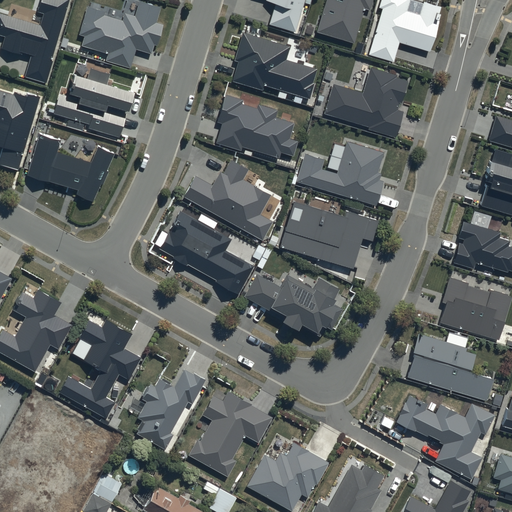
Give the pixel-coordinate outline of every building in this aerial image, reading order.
[(26,80),(45,85),(69,0),(42,0),(36,24),(0,13),(0,37),(5,39),(2,51),(32,60),(26,80)] [(272,26),(293,32),(302,0),(264,0),(278,4),(272,26)] [(328,0),(318,35),(355,46),(366,12),(371,14),(375,0),(328,0)] [(414,0),(385,0),(370,57),(395,64),(399,47),(430,55),(443,8),(414,0)] [(134,21),(88,6),(79,33),(90,37),(88,43),(115,53),(113,60),(130,66),(136,48),(153,54),(162,27),(155,25),(160,10),(140,4),(134,21)] [(265,88),(310,101),(318,69),(285,60),(289,47),(247,35),(237,60),(242,62),(235,84),(263,93),(265,88)] [(334,87),(325,118),(397,139),(412,86),(370,74),(363,96),(334,87)] [(133,94),(74,76),(68,97),(59,95),(52,117),(120,137),(133,94)] [(0,153),(0,170),(17,175),(39,97),(0,85),(0,144),(2,145),(0,153)] [(224,122),(218,142),(281,161),(283,155),(293,158),(298,143),(289,140),(294,124),(273,118),(276,110),(258,105),(257,111),(238,105),(240,100),(225,95),(218,120),(224,122)] [(487,136),(511,143),(511,117),(494,112),(487,136)] [(29,177),(91,204),(115,153),(99,146),(92,162),(58,153),(61,140),(39,134),(29,177)] [(297,184),(377,208),(384,185),(378,183),(387,154),(346,142),(337,174),(323,169),(326,159),(307,154),(297,184)] [(478,201),(511,210),(511,151),(493,147),(478,201)] [(215,189),(195,178),(183,198),(263,242),(272,226),(261,219),(271,200),(243,184),(250,171),(231,160),(215,189)] [(282,251),(354,272),(363,241),(370,243),(377,219),(345,210),(344,215),(297,202),(282,251)] [(238,293),(253,267),(226,251),(232,241),(181,211),(159,247),(238,293)] [(511,242),(500,230),(462,219),(451,259),(472,265),(474,260),(511,270),(511,242)] [(0,292),(11,273),(0,267),(0,292)] [(280,289),(259,276),(245,297),(317,341),(321,335),(327,338),(343,311),(336,307),(344,294),(320,280),(312,293),(287,277),(280,289)] [(437,318),(497,336),(510,294),(451,276),(437,318)] [(2,327),(0,329),(0,350),(34,368),(48,342),(57,347),(71,321),(53,312),(60,299),(36,286),(31,293),(21,287),(10,304),(25,314),(14,333),(2,327)] [(66,373),(58,387),(106,415),(115,400),(106,395),(119,372),(128,377),(141,355),(124,343),(132,328),(104,314),(100,323),(87,317),(79,333),(91,340),(82,356),(100,366),(90,385),(66,373)] [(405,374),(485,397),(491,373),(469,367),(475,348),(417,332),(405,374)] [(141,417),(134,431),(162,445),(186,399),(191,402),(204,377),(182,366),(173,382),(159,371),(136,414),(141,417)] [(209,417),(188,452),(226,474),(235,458),(230,455),(244,432),(256,439),(270,415),(227,389),(222,397),(212,392),(201,412),(209,417)] [(395,418),(442,442),(434,458),(470,476),(480,455),(469,450),(479,430),(484,432),(494,412),(470,401),(463,415),(410,389),(395,418)] [(500,425),(511,428),(511,393),(510,393),(500,425)] [(264,451),(246,483),(296,510),(325,457),(291,439),(284,452),(278,448),(273,456),(264,451)] [(497,488),(511,493),(511,454),(499,450),(492,474),(500,477),(497,488)] [(352,457),(328,500),(318,495),(308,511),(363,511),(384,474),(352,457)] [(461,511),(474,490),(449,476),(433,506),(410,493),(399,511),(461,511)] [(139,506),(150,511),(207,511),(208,511),(153,481),(139,506)] [(218,490),(219,489),(207,483),(203,490),(214,497),(208,510),(211,511),(229,511),(236,500),(218,490)] [(93,491),(82,510),(85,511),(104,511),(111,501),(93,491)] [(478,511),(511,511),(481,503),(478,511)]
